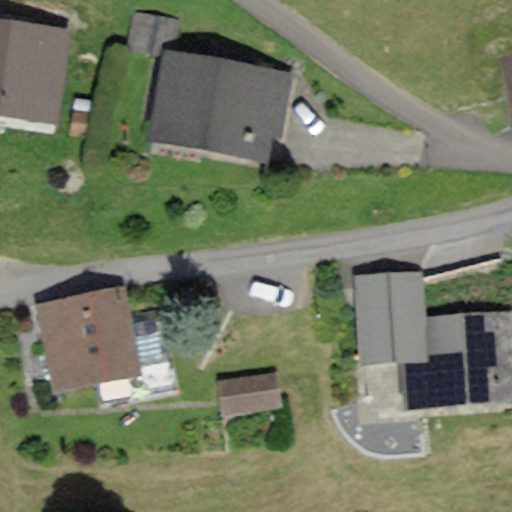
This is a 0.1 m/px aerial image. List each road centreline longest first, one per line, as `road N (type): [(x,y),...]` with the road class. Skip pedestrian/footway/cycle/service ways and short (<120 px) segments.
road 1 (residential): [(0,301),(511,217)]
road 2 (residential): [(511,156),(459,141),(255,0)]
